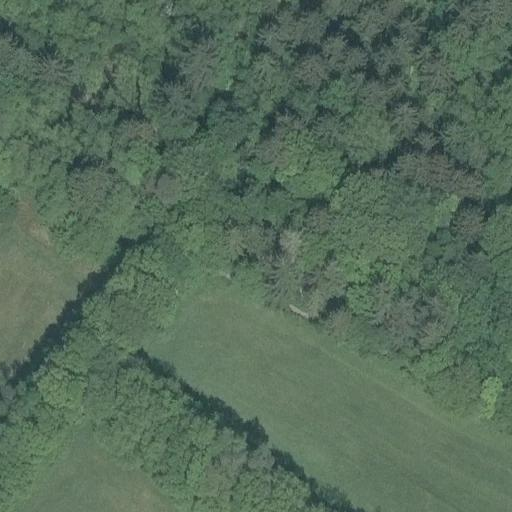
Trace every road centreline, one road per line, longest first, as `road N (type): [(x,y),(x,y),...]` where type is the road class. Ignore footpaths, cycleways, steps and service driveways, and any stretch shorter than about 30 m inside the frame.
road 1 (track): [(0,510),(213,258)]
road 2 (track): [(511,395),(213,258)]
